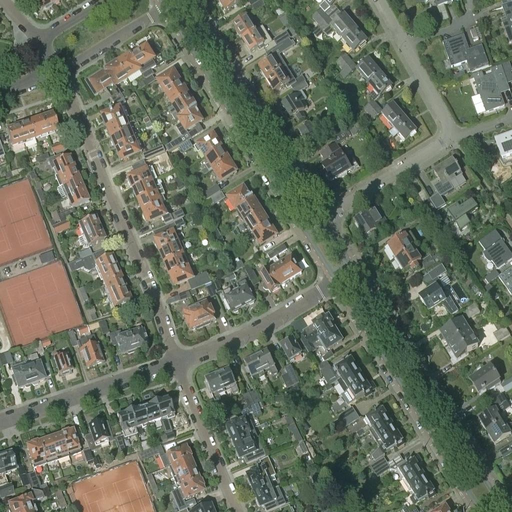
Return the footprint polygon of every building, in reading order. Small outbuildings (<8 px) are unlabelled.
[(49,0),(33,0),(36,4),(37,3),(38,5),(41,11),(45,9),(46,10),(52,7),(51,6),(52,5),(49,0)] [(246,0),(221,0),(219,1),(226,13),(246,0)] [(341,0),(322,0),(325,3),(320,8),(325,14),(341,0)] [(261,1),(251,7),(255,12),(265,6),(261,1)] [(508,20),(502,22),(510,44),(511,43),(511,3),(504,7),(508,20)] [(312,19),(319,27),(329,18),(325,14),(321,17),(319,14),(312,19)] [(329,18),(319,27),(311,33),(316,39),(324,33),(327,37),(336,33),(343,41),(356,30),(345,16),(334,25),(329,18)] [(243,40),(255,32),(246,18),(234,26),(237,32),(237,33),(241,39),(242,39),(243,40)] [(367,42),(356,30),(343,41),(354,54),(367,42)] [(470,32),(474,42),(479,40),(475,30),(470,32)] [(255,32),(243,40),(251,54),(258,50),(260,52),(264,48),(263,47),(264,46),(255,32)] [(273,41),(277,47),(283,43),(290,39),(286,33),(273,41)] [(489,66),(485,56),(482,47),(478,48),(469,51),(464,37),(447,43),(450,51),(446,53),(448,59),(452,58),(455,67),(467,63),(470,72),(489,66)] [(139,70),(144,67),(155,60),(151,54),(151,53),(149,48),(147,48),(147,47),(132,57),(139,70)] [(343,72),(353,63),(346,55),(336,63),(343,72)] [(139,70),(132,57),(131,56),(118,64),(128,80),(141,72),(139,70)] [(266,80),(282,71),(286,68),(282,61),(277,64),(274,58),(258,68),(266,80)] [(357,71),(369,85),(380,75),(369,62),(357,71)] [(353,63),(343,72),(340,74),(344,80),(357,68),(353,63)] [(511,70),(509,63),(501,66),(508,84),(511,82),(511,76),(511,73),(511,72),(511,70)] [(116,88),(128,80),(118,64),(105,72),(105,73),(115,88),(116,88)] [(291,87),(293,91),(306,82),(302,77),(295,82),(286,68),(282,71),(266,80),(274,93),(286,86),(288,89),(291,87)] [(151,70),(142,76),(145,81),(154,75),(151,70)] [(504,107),(496,85),(502,82),(498,70),(492,72),(493,76),(475,82),(487,113),(504,107)] [(157,82),(165,94),(181,84),(181,83),(181,82),(178,78),(177,77),(173,71),(157,82)] [(120,96),(115,88),(105,73),(105,72),(87,83),(94,94),(95,93),(97,96),(105,91),(114,106),(118,103),(122,100),(120,96)] [(392,89),(380,75),(369,85),(374,91),(369,96),(375,102),(392,89)] [(146,87),(155,82),(152,77),(143,82),(146,87)] [(291,120),(305,111),(300,104),(304,102),(300,94),(309,88),(306,82),(293,91),(292,91),(296,97),(282,106),(291,120)] [(185,90),(181,84),(165,94),(172,106),(189,96),(188,95),(189,94),(186,90),(185,90)] [(172,106),(180,119),(197,109),(196,108),(196,106),(194,103),(192,102),(189,96),(172,106)] [(337,100),(326,107),(329,113),(340,106),(337,100)] [(378,108),(373,102),(364,110),(368,116),(378,108)] [(394,130),(406,120),(394,106),(382,116),(394,130)] [(102,116),(104,120),(103,120),(105,124),(106,124),(107,128),(125,120),(128,119),(126,114),(123,115),(120,108),(102,116)] [(378,108),(368,116),(366,118),(371,123),(382,113),(378,108)] [(198,110),(197,109),(180,119),(178,120),(181,125),(178,129),(183,137),(174,142),(178,148),(191,140),(186,133),(202,123),(198,116),(199,116),(199,114),(197,111),(198,110)] [(52,115),(47,117),(46,115),(41,117),(46,136),(58,132),(52,115)] [(35,140),(46,136),(41,117),(34,120),(35,121),(29,123),(35,140)] [(128,126),(125,120),(107,128),(108,131),(108,132),(109,136),(111,136),(112,139),(130,132),(133,131),(130,125),(128,126)] [(417,133),(406,120),(394,130),(405,142),(417,133)] [(310,125),(299,132),(308,146),(321,138),(320,138),(322,136),(319,130),(325,126),(322,122),(312,128),(310,125)] [(23,144),(35,140),(29,123),(24,125),(23,123),(17,126),(23,144)] [(362,130),(359,124),(349,130),(352,136),(362,130)] [(12,148),(23,144),(17,126),(11,128),(12,129),(6,131),(12,148)] [(112,139),(113,142),(113,143),(114,147),(115,147),(117,150),(135,143),(137,142),(135,137),(133,138),(130,132),(112,139)] [(344,133),(334,139),(337,145),(347,139),(344,133)] [(511,133),(495,140),(503,160),(511,156),(511,133)] [(202,153),(205,158),(221,148),(222,146),(219,142),(217,142),(214,136),(194,148),(198,155),(202,153)] [(381,140),(375,143),(382,155),(388,152),(381,140)] [(182,154),(193,148),(189,142),(179,149),(182,154)] [(138,150),(135,143),(117,150),(118,154),(117,154),(119,159),(120,159),(122,162),(143,153),(141,148),(138,150)] [(62,144),(50,148),(53,154),(64,150),(62,144)] [(322,168),(326,175),(330,182),(331,183),(339,178),(340,180),(346,176),(345,174),(350,171),(351,173),(357,169),(352,161),(347,164),(335,146),(322,154),(328,165),(322,168)] [(163,147),(152,151),(140,156),(143,162),(165,152),(163,147)] [(223,152),(221,148),(205,158),(213,171),(229,161),(227,158),(228,156),(225,152),(223,152)] [(58,176),(75,168),(73,162),(71,163),(69,158),(53,165),(58,176)] [(229,161),(213,171),(221,183),(237,173),(233,167),(234,166),(232,162),(230,162),(229,161)] [(453,161),(434,173),(443,188),(455,180),(456,180),(462,176),(453,161)] [(144,163),(132,168),(135,174),(146,169),(144,163)] [(75,168),(58,176),(54,178),(59,189),(62,187),(78,180),(76,175),(78,174),(75,168)] [(129,178),(130,182),(130,183),(131,187),(132,187),(133,190),(152,182),(157,180),(152,168),(129,178)] [(62,187),(59,189),(56,190),(61,200),(67,198),(85,190),(82,185),(81,185),(78,180),(62,187)] [(133,190),(135,193),(135,194),(136,198),(137,198),(138,201),(163,191),(160,186),(154,189),(152,182),(133,190)] [(217,187),(200,197),(203,203),(220,192),(217,187)] [(235,212),(238,210),(254,200),(253,198),(252,199),(249,195),(249,194),(248,195),(244,189),(227,199),(235,212)] [(88,203),(86,197),(87,196),(85,190),(67,198),(72,210),(88,203)] [(165,196),(163,191),(138,201),(140,205),(139,206),(141,210),(142,210),(143,213),(161,205),(158,198),(165,196)] [(221,194),(211,200),(214,205),(225,199),(221,194)] [(437,212),(448,205),(441,194),(430,201),(437,212)] [(254,200),(238,210),(246,223),(262,213),(258,206),(258,205),(256,200),(254,200)] [(423,204),(432,219),(439,215),(437,212),(430,201),(423,204)] [(447,211),(460,232),(470,226),(466,218),(478,211),(472,201),(460,208),(458,204),(447,211)] [(148,224),(162,219),(165,226),(185,218),(182,212),(171,217),(168,216),(166,217),(161,205),(143,213),(145,216),(144,217),(146,221),(147,221),(148,224)] [(377,208),(355,222),(365,238),(376,231),(374,227),(385,221),(377,208)] [(57,217),(60,224),(67,221),(77,217),(74,210),(57,217)] [(263,213),(262,213),(246,223),(253,235),(269,225),(265,219),(266,217),(263,213)] [(400,225),(406,221),(403,217),(397,221),(400,225)] [(417,217),(399,229),(404,236),(422,225),(417,217)] [(83,236),(101,229),(98,223),(97,224),(95,218),(79,225),(83,236)] [(178,245),(181,244),(179,239),(176,240),(173,233),(176,232),(176,230),(185,226),(183,220),(156,232),(159,239),(155,241),(157,244),(156,245),(158,249),(159,249),(160,253),(178,245)] [(60,224),(56,226),(51,228),(55,235),(70,229),(67,221),(60,224)] [(269,225),(253,235),(261,247),(277,237),(273,231),(274,230),(271,225),(270,225),(269,225)] [(211,230),(217,242),(222,239),(216,227),(211,230)] [(101,229),(83,236),(77,239),(80,245),(81,247),(82,247),(83,248),(84,249),(86,249),(88,248),(104,241),(102,236),(103,235),(101,229)] [(479,244),(485,252),(483,254),(483,255),(484,256),(484,257),(484,258),(485,260),(486,260),(487,261),(488,262),(489,263),(490,264),(492,262),(498,270),(511,260),(511,255),(496,232),(479,244)] [(388,248),(396,261),(413,250),(405,237),(388,248)] [(181,252),(178,245),(160,253),(162,256),(161,257),(163,261),(164,261),(165,264),(183,256),(183,257),(186,256),(184,250),(181,252)] [(273,252),(276,258),(287,251),(284,245),(273,252)] [(78,255),(81,261),(92,256),(90,250),(78,255)] [(416,254),(413,250),(396,261),(404,274),(410,270),(413,274),(419,270),(417,266),(421,263),(427,272),(446,261),(442,253),(432,259),(430,257),(423,261),(418,253),(416,254)] [(276,258),(273,252),(267,256),(271,261),(276,258)] [(54,262),(51,254),(45,256),(47,264),(54,262)] [(111,257),(107,258),(95,264),(92,256),(81,261),(68,266),(71,274),(83,269),(84,271),(88,273),(92,271),(97,269),(100,275),(117,267),(115,261),(113,262),(111,257)] [(186,263),(183,257),(183,256),(165,264),(166,267),(166,268),(167,272),(168,272),(170,276),(188,268),(191,267),(188,262),(186,263)] [(281,265),(291,281),(302,275),(292,258),(281,265)] [(234,274),(244,268),(245,268),(241,262),(231,268),(234,274)] [(249,265),(245,268),(244,268),(253,287),(260,284),(253,272),(249,265)] [(280,288),(291,281),(281,265),(270,272),(269,272),(280,289),(281,289),(280,288)] [(118,274),(120,273),(117,267),(100,275),(105,286),(121,279),(118,274)] [(434,290),(419,298),(428,313),(442,305),(451,316),(456,313),(448,300),(445,302),(440,294),(445,291),(438,280),(446,274),(442,267),(426,277),(434,290)] [(191,274),(188,268),(170,276),(171,279),(171,280),(172,283),(173,284),(175,287),(188,282),(192,292),(195,290),(207,286),(211,284),(212,284),(207,274),(195,278),(193,273),(191,274)] [(511,268),(502,276),(511,289),(511,268)] [(260,276),(264,283),(263,285),(262,287),(263,289),(265,291),(267,291),(269,291),(271,295),(280,289),(269,272),(270,272),(269,270),(260,276)] [(496,271),(484,279),(488,285),(500,277),(496,271)] [(236,279),(234,274),(228,276),(231,282),(236,279)] [(123,285),(121,279),(105,286),(109,297),(127,289),(125,284),(123,285)] [(236,292),(244,308),(249,305),(250,306),(254,304),(254,303),(255,302),(248,286),(247,287),(245,282),(237,286),(240,290),(236,292)] [(217,283),(211,285),(216,295),(221,293),(217,283)] [(216,297),(216,295),(211,285),(211,284),(207,286),(208,288),(206,288),(211,300),(216,297)] [(484,288),(491,298),(494,302),(499,298),(489,285),(484,288)] [(130,302),(128,297),(130,296),(127,289),(109,297),(114,309),(130,302)] [(244,308),(236,292),(232,294),(230,290),(222,294),(232,314),(233,313),(235,314),(238,312),(238,310),(244,308)] [(192,299),(191,297),(189,293),(188,293),(177,296),(180,303),(192,299)] [(207,305),(196,309),(204,328),(210,325),(210,324),(215,321),(214,318),(215,318),(211,309),(209,309),(207,305)] [(463,312),(468,321),(480,313),(475,305),(463,312)] [(198,330),(204,328),(196,309),(185,314),(187,319),(185,319),(189,329),(190,328),(191,331),(197,328),(198,330)] [(312,347),(312,346),(319,342),(318,342),(338,330),(334,329),(332,325),(333,325),(331,321),(334,319),(328,310),(315,317),(312,310),(295,320),(299,327),(294,330),(304,346),(309,343),(312,347)] [(449,346),(474,331),(469,323),(464,326),(461,321),(451,328),(452,329),(442,335),(449,346)] [(108,334),(104,322),(98,323),(102,336),(108,334)] [(137,332),(129,335),(135,353),(143,351),(142,349),(148,347),(141,325),(135,327),(137,332)] [(498,343),(510,336),(505,327),(493,335),(498,343)] [(309,343),(304,346),(309,355),(315,351),(321,347),(325,352),(344,340),(338,330),(318,342),(319,342),(312,346),(312,347),(309,343)] [(474,331),(449,346),(457,360),(467,354),(468,355),(478,349),(474,342),(479,339),(474,331)] [(87,368),(94,365),(85,340),(76,343),(73,332),(67,334),(72,348),(78,346),(79,351),(80,351),(87,368)] [(128,356),(135,353),(129,335),(121,338),(120,332),(114,334),(121,356),(127,354),(128,356)] [(85,340),(94,365),(102,363),(99,353),(101,353),(98,345),(96,346),(93,338),(85,340)] [(287,341),(288,343),(282,346),(291,363),(295,360),(294,359),(302,354),(294,339),(292,340),(290,339),(287,341)] [(40,343),(34,345),(38,356),(44,354),(40,343)] [(325,361),(326,360),(334,356),(331,351),(322,357),(325,361)] [(264,376),(270,373),(272,377),(278,375),(267,353),(262,355),(261,354),(257,356),(257,358),(255,359),(264,376)] [(7,354),(0,356),(0,364),(1,369),(2,369),(2,368),(8,366),(6,361),(9,360),(7,354)] [(59,376),(64,375),(66,376),(70,375),(70,373),(72,372),(66,354),(54,358),(59,376)] [(24,367),(31,386),(32,385),(34,387),(38,385),(38,383),(44,381),(36,356),(30,358),(32,364),(24,367)] [(354,363),(353,363),(349,357),(342,361),(343,363),(330,371),(325,374),(332,385),(337,382),(357,369),(356,369),(357,368),(354,363)] [(265,377),(264,376),(255,359),(254,358),(250,360),(250,362),(245,364),(255,386),(261,383),(259,380),(265,377)] [(326,360),(325,361),(317,366),(320,371),(317,373),(319,376),(325,373),(323,369),(329,365),(326,360)] [(284,369),(287,375),(293,387),(299,384),(290,366),(284,369)] [(31,386),(24,367),(22,368),(21,367),(11,370),(18,390),(25,388),(26,389),(30,388),(30,386),(31,386)] [(491,368),(473,380),(478,387),(475,389),(479,395),(488,390),(489,392),(501,385),(491,368)] [(361,375),(360,375),(357,369),(337,382),(345,394),(348,391),(364,382),(364,381),(365,380),(361,375)] [(219,373),(219,375),(217,376),(225,394),(225,393),(231,391),(233,396),(239,393),(230,371),(224,373),(223,372),(219,373)] [(219,396),(225,394),(217,376),(216,376),(215,375),(211,377),(211,379),(206,381),(215,403),(221,401),(219,396)] [(293,387),(287,375),(281,377),(287,390),(293,387)] [(511,379),(501,387),(506,394),(511,390),(511,379)] [(368,388),(364,382),(348,391),(355,402),(364,397),(365,398),(372,394),(371,393),(376,390),(372,384),(368,388)] [(251,398),(254,406),(261,404),(255,392),(249,394),(251,398)] [(248,409),(254,406),(251,398),(249,394),(249,395),(249,394),(242,397),(248,409)] [(479,420),(487,433),(503,423),(505,422),(511,417),(511,401),(511,400),(506,403),(502,396),(492,402),(491,403),(495,411),(479,420)] [(156,404),(154,405),(160,422),(166,420),(167,422),(174,420),(167,400),(161,402),(160,401),(156,402),(156,404)] [(154,424),(160,422),(154,405),(153,405),(152,404),(149,405),(147,407),(141,409),(144,416),(148,429),(155,426),(154,424)] [(229,438),(231,437),(231,438),(254,428),(248,415),(250,414),(263,409),(261,404),(254,406),(248,409),(240,412),(244,420),(238,423),(237,422),(232,424),(232,425),(227,428),(228,432),(227,432),(229,438)] [(231,408),(219,413),(222,420),(234,415),(231,408)] [(370,426),(364,429),(356,434),(359,439),(365,435),(371,432),(389,420),(385,415),(386,415),(383,409),(382,410),(381,408),(374,412),(375,414),(366,419),(370,426)] [(148,429),(144,416),(141,409),(135,411),(134,410),(131,411),(130,413),(129,413),(135,430),(141,428),(142,431),(148,429)] [(340,417),(343,422),(356,414),(352,409),(340,417)] [(136,436),(135,430),(129,413),(127,414),(126,413),(123,414),(122,416),(116,418),(124,440),(136,436)] [(356,414),(343,422),(346,427),(359,419),(356,414)] [(389,422),(389,420),(371,432),(378,444),(396,433),(393,427),(394,427),(390,421),(389,422)] [(107,441),(107,440),(112,438),(106,423),(102,425),(101,423),(100,424),(98,422),(95,423),(94,425),(88,428),(92,439),(86,441),(90,452),(100,449),(98,444),(107,441)] [(505,422),(503,423),(487,433),(495,445),(511,436),(511,437),(511,424),(506,425),(505,422)] [(299,436),(295,426),(290,429),(295,438),(299,436)] [(234,449),(235,448),(236,449),(258,440),(254,428),(231,438),(233,442),(231,443),(234,449)] [(63,436),(61,436),(69,458),(80,455),(73,433),(68,434),(67,433),(63,434),(63,436)] [(165,435),(165,436),(167,442),(174,440),(171,433),(165,435)] [(398,433),(397,434),(396,433),(378,444),(376,445),(378,450),(371,457),(375,463),(385,457),(384,455),(387,454),(396,447),(397,449),(404,445),(400,439),(401,439),(398,433)] [(57,462),(69,458),(61,436),(60,437),(58,436),(54,437),(54,439),(50,440),(57,462)] [(120,437),(114,440),(119,454),(125,452),(120,437)] [(46,466),(57,462),(50,440),(45,442),(44,441),(40,442),(40,443),(38,444),(46,466)] [(258,440),(236,449),(237,453),(236,454),(238,459),(240,459),(240,460),(244,459),(246,466),(260,460),(258,456),(264,453),(258,440)] [(151,450),(149,442),(139,445),(142,453),(144,453),(151,450)] [(34,470),(46,466),(38,444),(37,445),(36,444),(32,445),(32,446),(27,448),(34,470)] [(308,453),(304,444),(299,446),(303,456),(308,453)] [(511,444),(499,453),(503,459),(511,453),(511,444)] [(163,457),(168,468),(189,459),(189,458),(190,457),(188,453),(187,453),(185,449),(171,454),(171,453),(163,457)] [(88,451),(83,453),(86,464),(92,462),(88,451)] [(4,456),(0,457),(0,461),(5,475),(17,471),(11,454),(8,455),(7,453),(4,454),(4,456)] [(398,470),(404,481),(420,471),(417,465),(419,464),(416,458),(413,460),(412,459),(405,463),(406,465),(405,465),(400,457),(387,465),(374,473),(378,478),(390,470),(391,471),(395,472),(398,470)] [(190,461),(189,459),(168,468),(173,480),(194,470),(192,466),(193,465),(191,461),(190,461)] [(250,486),(251,486),(252,487),(268,480),(269,480),(275,478),(267,459),(256,464),(259,472),(258,472),(257,471),(252,473),(253,474),(247,476),(249,480),(248,481),(250,486)] [(374,473),(387,465),(384,460),(371,467),(374,473)] [(0,500),(14,495),(11,488),(5,490),(4,488),(8,486),(5,477),(5,475),(0,461),(0,500)] [(315,469),(312,462),(305,465),(308,472),(315,469)] [(173,480),(177,491),(199,482),(198,480),(199,479),(198,475),(196,475),(194,470),(173,480)] [(404,481),(412,493),(413,493),(428,483),(424,478),(425,477),(422,471),(421,472),(420,471),(404,481)] [(309,475),(312,483),(319,480),(316,472),(309,475)] [(35,473),(27,476),(32,490),(41,492),(47,490),(46,486),(40,488),(35,473)] [(146,477),(151,489),(156,487),(151,475),(146,477)] [(19,478),(24,492),(32,490),(27,476),(19,478)] [(268,480),(252,487),(253,492),(252,492),(255,498),(256,497),(256,498),(272,491),(270,485),(271,484),(269,480),(268,480)] [(200,483),(199,482),(177,491),(182,502),(190,499),(204,493),(202,488),(203,487),(201,483),(200,483)] [(429,484),(428,484),(428,483),(413,493),(412,493),(415,497),(410,500),(414,506),(428,498),(429,500),(435,495),(432,490),(433,489),(429,484)] [(278,489),(272,491),(256,498),(258,502),(257,503),(259,508),(260,508),(261,509),(264,508),(265,511),(270,511),(286,506),(278,489)] [(28,511),(32,511),(30,506),(32,505),(30,498),(8,506),(10,510),(8,511),(28,511)]
